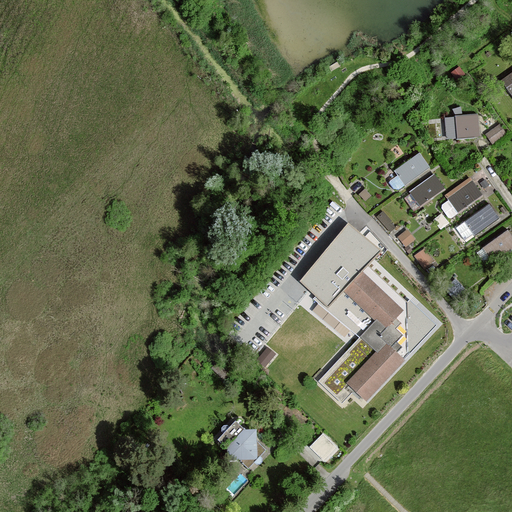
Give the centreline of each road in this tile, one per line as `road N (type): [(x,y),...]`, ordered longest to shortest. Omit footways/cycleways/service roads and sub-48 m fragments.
road 1 (tertiary): [(302,511),(511,289)]
road 2 (track): [(478,0),(412,53),(354,73),(310,133)]
